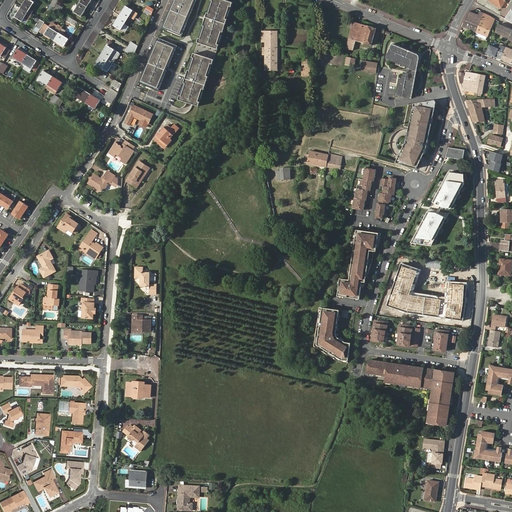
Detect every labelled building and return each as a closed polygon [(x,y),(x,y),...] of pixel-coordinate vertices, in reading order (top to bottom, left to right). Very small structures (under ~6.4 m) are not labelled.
[(30,0),(24,0),(21,7),(28,12),(34,2),(30,0)] [(181,37),(191,13),(196,0),(173,0),(170,8),(161,29),(181,37)] [(218,49),(233,2),(225,0),(211,0),(197,42),(218,49)] [(81,17),(87,7),(79,2),(73,12),(81,17)] [(127,20),(130,22),(132,18),(133,19),(137,13),(126,6),(120,16),(127,20)] [(146,12),(152,15),(154,9),(148,6),(146,12)] [(28,12),(21,7),(14,17),(22,21),(28,12)] [(462,27),(476,32),(484,13),(480,12),(478,15),(469,11),(468,12),(462,27)] [(484,13),(476,32),(488,37),(495,19),(484,13)] [(121,30),(127,20),(120,16),(114,25),(121,30)] [(77,22),(69,17),(66,21),(68,22),(74,26),(77,22)] [(44,22),(40,19),(35,26),(40,29),(44,22)] [(53,21),(49,27),(55,30),(58,25),(53,21)] [(353,50),(356,41),(371,45),(376,28),(354,22),(346,48),(353,50)] [(40,32),(44,34),(49,27),(45,24),(40,32)] [(511,31),(511,30),(511,29),(499,24),(495,32),(509,38),(511,31)] [(61,28),(62,27),(58,25),(55,30),(49,27),(44,34),(50,38),(51,37),(55,39),(61,28)] [(68,39),(62,35),(65,30),(61,28),(55,39),(58,41),(57,43),(63,46),(68,39)] [(265,70),(277,70),(278,31),(262,31),(262,42),(265,42),(265,70)] [(177,46),(158,38),(139,83),(158,91),(177,46)] [(128,46),(136,51),(138,46),(131,41),(128,46)] [(398,77),(395,95),(411,98),(418,58),(418,57),(418,56),(418,55),(417,55),(416,54),(415,53),(391,43),(385,58),(407,67),(406,71),(403,71),(401,78),(398,77)] [(101,55),(113,63),(120,53),(107,45),(101,55)] [(496,57),(499,49),(490,45),(486,53),(496,57)] [(499,49),(496,57),(511,63),(511,60),(511,49),(500,45),(499,49)] [(134,56),(136,51),(128,46),(125,51),(134,56)] [(12,57),(22,64),(28,55),(18,49),(12,57)] [(199,106),(214,60),(194,53),(179,100),(189,103),(199,106)] [(28,55),(22,64),(25,65),(31,69),(37,61),(28,55)] [(115,67),(117,65),(113,63),(101,55),(95,64),(108,72),(112,65),(115,67)] [(310,59),(303,58),(302,76),(310,77),(310,59)] [(31,69),(36,73),(42,64),(37,61),(31,69)] [(376,72),(377,63),(363,61),(361,70),(376,72)] [(47,85),(52,76),(43,70),(37,79),(47,85)] [(459,75),(460,83),(463,83),(464,91),(475,93),(474,95),(480,96),(481,94),(485,76),(478,74),(466,72),(464,76),(459,75)] [(62,82),(52,76),(47,85),(48,86),(57,91),(62,82)] [(110,87),(117,92),(121,84),(114,80),(110,87)] [(57,91),(48,86),(46,88),(55,94),(57,91)] [(76,97),(85,103),(90,94),(81,89),(76,97)] [(107,93),(103,99),(111,104),(115,98),(107,93)] [(90,94),(85,103),(87,104),(95,109),(100,100),(90,94)] [(50,102),(54,104),(58,98),(54,95),(50,102)] [(58,98),(54,104),(59,107),(63,100),(58,98)] [(433,117),(436,105),(431,100),(420,102),(414,103),(412,112),(419,114),(433,117)] [(466,101),(473,121),(484,121),(481,107),(491,106),(490,100),(466,101)] [(141,120),(141,121),(149,125),(153,116),(134,107),(131,114),(126,124),(130,126),(134,118),(138,120),(139,119),(141,120)] [(427,147),(433,117),(419,114),(412,112),(406,141),(405,143),(427,147)] [(175,124),(172,128),(177,132),(180,129),(175,124)] [(162,134),(160,132),(157,135),(158,136),(155,139),(164,147),(167,147),(172,142),(172,138),(177,132),(172,128),(169,125),(166,128),(165,127),(162,130),(164,132),(162,134)] [(503,134),(504,126),(494,125),(493,134),(503,134)] [(491,135),(488,144),(500,147),(503,138),(491,135)] [(136,146),(127,141),(125,144),(128,146),(126,149),(123,148),(124,147),(118,143),(114,148),(115,149),(112,154),(116,157),(118,154),(123,158),(122,160),(127,164),(136,150),(134,149),(136,146)] [(417,168),(426,148),(427,147),(405,143),(396,162),(417,168)] [(463,160),(464,150),(448,148),(446,158),(463,160)] [(327,166),(328,155),(310,151),(309,155),(305,154),(303,162),(307,162),(307,163),(326,166),(327,166)] [(500,164),(502,155),(490,151),(488,160),(491,161),(500,164)] [(340,169),(342,157),(329,154),(328,155),(327,166),(326,166),(340,169)] [(129,179),(137,185),(145,173),(147,174),(152,167),(141,160),(129,179)] [(498,172),(501,164),(500,164),(491,161),(490,165),(489,165),(487,169),(498,172)] [(289,168),(280,169),(280,171),(277,171),(277,187),(290,187),(289,168)] [(363,210),(365,200),(366,200),(368,190),(369,190),(374,169),(365,168),(363,179),(361,178),(360,185),(357,184),(356,194),(355,194),(354,198),(352,208),(363,210)] [(109,171),(104,178),(96,172),(94,175),(92,175),(93,176),(91,179),(102,186),(104,186),(105,187),(106,186),(107,187),(110,183),(109,182),(111,179),(113,181),(118,184),(120,179),(116,176),(116,175),(110,171),(109,171)] [(464,184),(464,173),(449,171),(443,182),(463,185),(464,184)] [(145,173),(137,185),(139,186),(147,174),(145,173)] [(390,201),(392,194),(394,195),(396,187),(395,187),(397,178),(389,176),(389,179),(382,178),(381,185),(384,186),(383,193),(380,192),(378,203),(377,203),(375,217),(382,219),(382,218),(382,214),(384,214),(385,204),(388,204),(389,201),(390,201)] [(496,198),(505,197),(504,183),(503,180),(496,180),(496,184),(496,198)] [(449,213),(463,185),(443,182),(429,210),(449,213)] [(0,208),(6,213),(12,202),(0,194),(0,208)] [(11,215),(19,220),(28,207),(20,202),(11,215)] [(329,207),(328,214),(337,215),(338,209),(329,207)] [(506,222),(511,221),(511,209),(501,210),(501,222),(502,222),(502,230),(506,230),(506,222)] [(432,246),(449,213),(429,210),(412,243),(432,246)] [(69,217),(65,215),(58,225),(62,228),(63,226),(68,229),(69,228),(74,232),(74,231),(76,228),(78,230),(81,225),(79,224),(80,223),(73,218),(69,216),(69,217)] [(376,253),(377,245),(378,245),(380,240),(381,233),(356,230),(353,252),(373,253),(373,252),(376,253)] [(511,234),(506,234),(505,240),(501,240),(500,250),(511,251),(511,234)] [(94,239),(88,236),(82,245),(86,247),(84,249),(97,257),(104,247),(103,247),(97,242),(96,243),(93,241),(94,239)] [(39,254),(43,264),(45,264),(46,266),(44,266),(41,268),(44,275),(55,270),(51,259),(54,258),(50,249),(39,254)] [(359,299),(361,286),(364,286),(372,263),(372,261),(373,253),(353,252),(353,257),(345,279),(340,279),(338,296),(359,299)] [(499,273),(511,275),(511,263),(511,260),(501,259),(499,273)] [(421,269),(402,263),(387,306),(409,313),(463,321),(466,303),(467,282),(446,281),(445,296),(414,292),(421,269)] [(153,287),(153,290),(152,295),(160,295),(160,285),(153,285),(153,273),(147,273),(147,268),(141,268),(141,273),(139,273),(138,279),(144,279),(144,287),(149,287),(153,287)] [(84,269),(84,274),(83,284),(81,284),(80,290),(94,291),(95,283),(96,275),(98,275),(99,275),(99,270),(84,269)] [(16,291),(11,299),(19,304),(24,296),(23,296),(26,292),(26,291),(26,290),(28,287),(21,283),(19,286),(18,285),(14,290),(16,291)] [(58,285),(49,285),(49,296),(46,298),(45,298),(44,304),(46,304),(54,305),(59,305),(60,299),(57,299),(58,285)] [(94,313),(94,308),(95,303),(94,303),(94,298),(83,297),(82,302),(84,302),(83,317),(94,318),(94,313)] [(348,363),(351,343),(346,343),(337,338),(336,334),(339,311),(319,308),(314,347),(338,362),(348,363)] [(494,315),(491,330),(496,331),(496,326),(505,328),(507,317),(494,315)] [(146,331),(146,333),(151,333),(151,321),(143,321),(144,316),(134,316),(134,321),(136,321),(135,331),(146,331)] [(383,341),(385,331),(386,331),(387,322),(374,320),(372,340),(383,341)] [(133,332),(146,333),(146,331),(135,331),(136,321),(134,321),(133,332)] [(409,345),(412,326),(399,324),(398,333),(399,333),(398,344),(409,345)] [(0,338),(2,339),(2,336),(12,337),(12,327),(0,326),(0,338)] [(418,347),(421,328),(414,327),(411,346),(418,347)] [(24,339),(32,340),(41,341),(41,339),(42,335),(42,330),(38,330),(24,329),(24,339)] [(434,349),(446,351),(448,331),(436,329),(434,338),(435,338),(434,349)] [(491,330),(488,346),(498,348),(501,332),(496,331),(491,330)] [(74,344),(81,345),(81,342),(83,342),(83,344),(93,344),(93,334),(83,333),(72,333),(72,331),(66,331),(65,339),(70,339),(70,336),(75,337),(74,344)] [(426,388),(430,369),(369,360),(367,373),(386,376),(386,382),(426,388)] [(489,372),(487,379),(487,382),(487,383),(489,384),(488,390),(488,392),(501,395),(503,386),(496,385),(498,375),(510,378),(509,380),(509,383),(511,383),(511,368),(505,367),(502,366),(494,365),(494,364),(490,364),(489,367),(490,367),(489,368),(489,372)] [(450,407),(455,372),(454,372),(430,369),(426,388),(433,389),(431,400),(450,407)] [(43,384),(43,386),(43,393),(52,393),(53,376),(43,375),(43,376),(39,377),(40,375),(31,375),(31,377),(20,377),(20,386),(31,386),(31,383),(43,384)] [(500,378),(509,380),(510,378),(498,375),(496,385),(503,386),(503,384),(499,383),(500,378)] [(87,386),(89,385),(84,380),(82,382),(79,380),(80,379),(78,377),(73,377),(70,377),(70,376),(61,376),(61,386),(77,386),(84,394),(89,389),(87,386)] [(0,390),(2,391),(2,388),(11,389),(11,378),(2,378),(2,379),(0,378),(0,390)] [(151,386),(145,386),(137,385),(138,383),(138,382),(137,382),(136,381),(135,381),(135,382),(134,382),(134,383),(134,385),(128,385),(127,396),(133,397),(133,394),(137,394),(141,397),(145,397),(151,398),(151,386)] [(447,425),(450,407),(431,400),(428,422),(447,425)] [(58,412),(68,413),(68,402),(59,402),(58,412)] [(72,423),(82,424),(84,404),(70,402),(69,408),(73,409),(72,423)] [(8,403),(0,407),(4,414),(7,412),(8,415),(6,420),(5,420),(3,425),(11,428),(13,423),(10,422),(10,421),(21,415),(17,407),(11,410),(8,403)] [(43,431),(47,431),(49,416),(36,414),(34,434),(43,435),(43,431)] [(143,433),(144,431),(137,426),(136,428),(133,426),(132,428),(131,427),(126,432),(131,435),(130,436),(135,440),(136,438),(141,441),(137,446),(144,451),(152,440),(149,438),(151,435),(146,432),(146,433),(144,434),(143,433)] [(488,459),(495,461),(498,461),(500,462),(501,452),(500,452),(501,447),(497,446),(497,449),(496,451),(484,449),(486,440),(493,441),(494,432),(481,430),(480,433),(479,437),(477,437),(477,440),(476,443),(475,449),(474,452),(474,454),(473,454),(473,458),(477,458),(485,459),(488,459)] [(62,431),(61,436),(60,452),(75,453),(75,445),(77,446),(78,442),(81,442),(81,433),(62,431)] [(439,441),(424,439),(423,448),(432,449),(432,453),(433,453),(443,454),(444,444),(439,443),(439,441)] [(492,443),(493,441),(486,440),(484,449),(496,451),(497,449),(487,447),(488,442),(492,443)] [(39,449),(43,450),(43,452),(50,454),(52,447),(47,445),(48,442),(41,441),(39,449)] [(21,463),(16,466),(20,476),(26,473),(28,468),(30,469),(35,455),(34,453),(29,451),(29,450),(27,446),(21,449),(24,454),(21,463)] [(443,454),(433,453),(431,468),(439,468),(440,463),(441,464),(443,454)] [(0,478),(2,479),(3,477),(7,478),(9,472),(5,470),(6,469),(3,468),(2,465),(3,465),(0,458),(0,478)] [(69,462),(68,469),(67,480),(64,482),(64,484),(70,488),(78,484),(78,480),(76,480),(77,477),(79,477),(79,475),(81,475),(82,470),(80,470),(81,463),(69,462)] [(139,480),(139,473),(134,472),(134,465),(125,464),(124,471),(123,471),(122,478),(124,478),(124,479),(123,487),(131,487),(131,478),(133,478),(133,480),(139,480)] [(485,472),(484,476),(482,485),(502,489),(504,480),(496,478),(496,474),(488,473),(485,472)] [(482,485),(484,476),(476,474),(475,478),(467,476),(465,486),(481,489),(482,485)] [(37,492),(43,488),(44,488),(47,493),(49,497),(57,493),(48,475),(33,483),(37,492)] [(434,495),(436,495),(438,483),(427,481),(425,492),(424,501),(433,502),(434,495)] [(178,485),(178,499),(178,500),(179,500),(178,503),(178,504),(177,509),(188,509),(188,503),(188,497),(197,497),(198,487),(178,485)] [(24,504),(29,502),(23,491),(0,502),(5,511),(7,511),(11,510),(10,509),(24,503),(24,504)]
